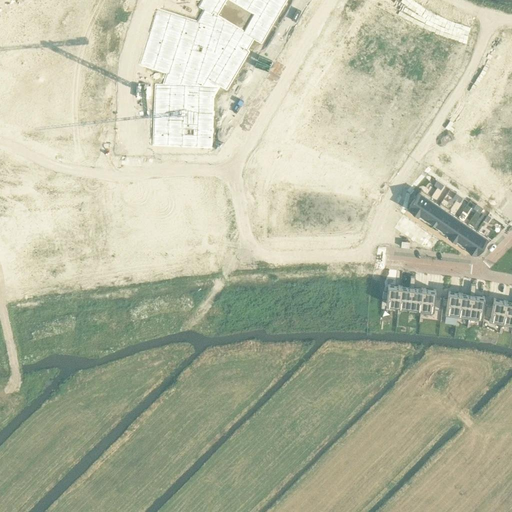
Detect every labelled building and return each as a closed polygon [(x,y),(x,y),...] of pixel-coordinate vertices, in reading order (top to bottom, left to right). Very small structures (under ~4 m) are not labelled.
[(204,0),(200,7),(206,11),(199,22),(159,8),(140,64),(167,74),(164,85),(156,84),(151,145),(210,150),(214,98),(221,87),(228,91),(251,53),(249,52),(255,41),(263,45),(290,0),(204,0)] [(390,0),(389,3),(398,9),(397,12),(402,15),(409,4),(404,1),(404,0),(390,0)] [(361,8),(356,16),(373,28),(378,20),(361,8)] [(431,18),(426,30),(432,33),(433,31),(443,35),(452,15),(452,14),(441,9),(437,20),(431,18)] [(452,15),(443,35),(454,39),(453,42),(459,44),(464,32),(459,30),(462,20),(452,15)] [(356,16),(351,24),(369,36),(373,28),(356,16)] [(351,24),(346,32),(347,33),(347,32),(364,43),(369,36),(351,24)] [(347,33),(343,40),(359,51),(364,43),(347,32),(347,33)] [(343,40),(338,48),(354,59),(359,51),(343,40)] [(334,55),(333,56),(349,67),(354,59),(338,48),(334,55)] [(442,51),(437,59),(453,70),(458,62),(442,51)] [(332,55),(327,63),(345,74),(349,67),(333,56),(334,55),(333,54),(332,55)] [(437,59),(432,67),(448,78),(449,79),(454,70),(453,70),(437,59)] [(327,63),(322,71),(323,72),(323,71),(340,82),(345,74),(327,63)] [(432,67),(427,75),(444,86),(448,78),(432,67)] [(323,72),(319,79),(335,90),(340,82),(323,71),(323,72)] [(511,73),(504,71),(500,82),(511,85),(511,73)] [(427,75),(422,83),(439,93),(444,86),(427,75)] [(319,79),(314,87),(330,98),(335,90),(319,79)] [(511,85),(500,82),(497,93),(511,97),(511,85)] [(422,83),(417,90),(434,101),(439,93),(422,83)] [(417,90),(413,98),(429,109),(434,101),(417,90)] [(511,97),(497,93),(493,104),(511,110),(511,108),(511,97)] [(308,98),(304,107),(323,115),(326,105),(308,98)] [(413,98),(408,106),(424,117),(425,116),(429,109),(413,98)] [(408,106),(403,114),(420,125),(425,117),(425,116),(424,117),(408,106)] [(304,107),(301,116),(319,124),(323,115),(304,107)] [(493,109),(485,118),(499,131),(503,134),(511,125),(493,109)] [(403,114),(398,121),(415,132),(414,133),(415,133),(420,125),(403,114)] [(300,116),(296,125),(297,125),(315,133),(319,124),(301,116),(300,116)] [(485,118),(477,126),(492,139),(499,131),(485,118)] [(398,121),(393,129),(410,140),(414,133),(415,132),(398,121)] [(297,125),(294,135),(312,143),(315,133),(297,125)] [(477,126),(470,135),(484,148),(485,147),(492,139),(477,126)] [(393,129),(388,137),(405,148),(410,140),(393,129)] [(334,134),(327,153),(335,156),(336,156),(343,137),(334,134)] [(462,142),(461,143),(479,158),(479,157),(487,149),(485,147),(484,148),(470,135),(463,143),(462,142)] [(335,156),(335,157),(344,160),(352,141),(343,137),(336,156),(335,156)] [(352,141),(344,160),(353,164),(353,163),(360,144),(352,141)] [(461,143),(454,151),(468,164),(472,168),(480,158),(479,157),(479,158),(461,143)] [(360,144),(353,163),(361,166),(368,148),(360,144)] [(368,148),(361,166),(369,170),(376,151),(368,148)] [(376,151),(369,170),(377,173),(385,155),(376,151)] [(454,151),(446,160),(461,173),(468,164),(454,151)] [(385,155),(377,173),(387,177),(394,158),(385,155)] [(446,160),(438,169),(453,181),(461,173),(446,160)] [(42,165),(0,177),(0,182),(11,218),(34,210),(37,219),(56,214),(42,165)] [(511,174),(498,187),(511,200),(511,174)] [(511,200),(498,187),(485,200),(494,208),(498,204),(510,216),(511,213),(511,200)] [(421,188),(408,206),(419,213),(430,197),(430,198),(432,196),(431,195),(421,188)] [(358,193),(345,193),(346,215),(359,215),(358,193)] [(323,194),(311,195),(312,217),(323,216),(323,194)] [(334,194),(323,194),(323,216),(335,216),(334,194)] [(288,195),(276,195),(277,218),(289,217),(288,195)] [(300,195),(288,195),(289,217),(301,217),(300,195)] [(430,197),(419,213),(428,220),(439,204),(430,198),(430,197)] [(439,204),(428,220),(438,226),(449,210),(449,211),(450,209),(450,208),(440,202),(439,204)] [(449,210),(438,226),(447,233),(458,217),(449,211),(449,210)] [(458,217),(447,233),(456,239),(467,223),(458,217)] [(467,223),(456,239),(466,246),(477,230),(467,223)] [(477,230),(466,246),(476,253),(484,242),(485,243),(488,239),(486,238),(487,237),(477,230)] [(348,280),(335,281),(337,304),(349,303),(348,280)] [(410,281),(409,286),(412,286),(409,306),(420,307),(420,312),(423,287),(414,286),(415,281),(410,281)] [(328,282),(316,283),(317,305),(330,304),(328,282)] [(309,283),(296,284),(298,306),(310,305),(309,283)] [(43,300),(40,335),(85,337),(88,286),(45,284),(43,300)] [(383,291),(382,298),(386,298),(386,303),(398,304),(400,285),(388,284),(387,291),(383,291)] [(289,285),(277,285),(278,308),(291,307),(289,285)] [(400,285),(398,304),(409,306),(412,286),(409,286),(400,285)] [(270,286),(257,287),(258,309),(271,308),(270,286)] [(423,287),(420,312),(433,313),(433,308),(439,309),(441,297),(435,296),(435,289),(423,287)] [(460,292),(457,316),(468,318),(472,294),(474,294),(475,289),(470,288),(469,293),(460,292)] [(443,297),(442,304),(446,305),(445,314),(457,316),(460,292),(448,290),(447,298),(443,297)] [(472,294),(468,318),(481,319),(484,296),(474,294),(472,294)] [(486,303),(483,315),(489,316),(488,321),(501,323),(506,300),(493,297),(492,305),(486,303)] [(511,301),(506,300),(501,323),(511,326),(511,325),(511,301)]
